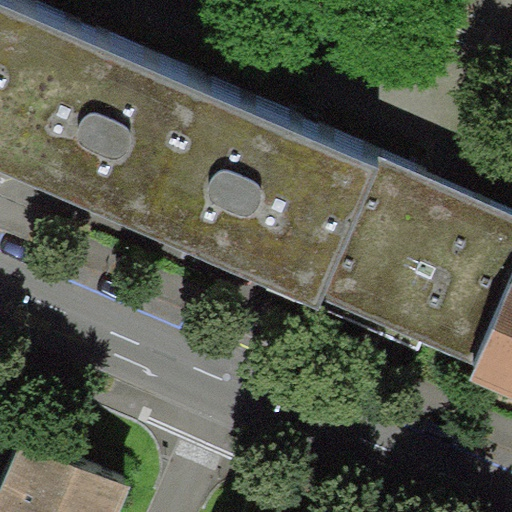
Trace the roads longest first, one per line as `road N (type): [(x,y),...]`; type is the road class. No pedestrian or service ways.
road 1 (secondary): [(229,383),(511,508)]
road 2 (secondary): [(0,284),(229,383)]
road 3 (residential): [(173,511),(229,383)]
